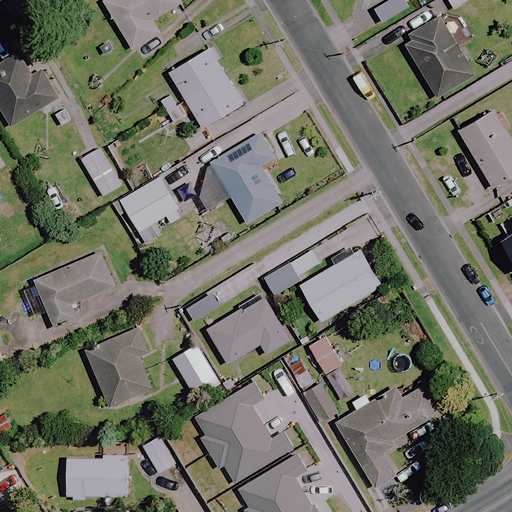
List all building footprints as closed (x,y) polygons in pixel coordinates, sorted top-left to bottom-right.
[(182,4),(179,0),(106,0),(103,2),(132,50),(173,26),(166,14),(182,4)] [(409,8),(404,0),(391,0),(374,11),(382,24),(409,8)] [(473,0),(447,0),(454,11),(473,0)] [(449,20),(438,18),(402,40),(437,99),(475,76),(457,46),(471,38),(462,24),(449,20)] [(61,100),(30,47),(0,64),(0,109),(11,129),(61,100)] [(244,104),(209,48),(168,73),(203,129),(244,104)] [(511,177),(511,141),(493,109),(457,131),(492,189),(511,177)] [(274,157),(261,136),(213,165),(202,197),(211,211),(231,199),(247,225),(283,203),(261,165),(274,157)] [(153,153),(149,140),(118,151),(122,164),(153,153)] [(108,171),(95,150),(80,159),(104,197),(122,186),(111,169),(108,171)] [(179,209),(161,177),(121,201),(146,245),(161,236),(154,223),(179,209)] [(219,251),(211,235),(193,245),(202,260),(219,251)] [(320,263),(312,250),(265,280),(275,296),(298,282),(295,278),(320,263)] [(382,287),(361,250),(300,286),(321,322),(382,287)] [(115,286),(101,253),(22,287),(35,318),(48,312),(55,328),(77,318),(71,304),(115,286)] [(289,341),(266,298),(208,329),(227,364),(261,345),(266,354),(289,341)] [(151,355),(139,328),(86,351),(110,407),(153,388),(140,359),(151,355)] [(344,363),(327,336),(308,347),(325,375),(344,363)] [(218,381),(196,344),(172,357),(195,395),(218,381)] [(297,397),(278,363),(247,380),(257,397),(266,414),(297,397)] [(438,414),(415,375),(335,423),(374,489),(397,475),(381,448),(438,414)] [(337,413),(319,381),(301,392),(320,423),(337,413)] [(309,450),(298,430),(237,464),(250,486),(262,508),(289,492),(293,500),(316,487),(299,456),(309,450)] [(128,452),(108,452),(108,458),(68,457),(67,496),(128,496),(128,452)]
